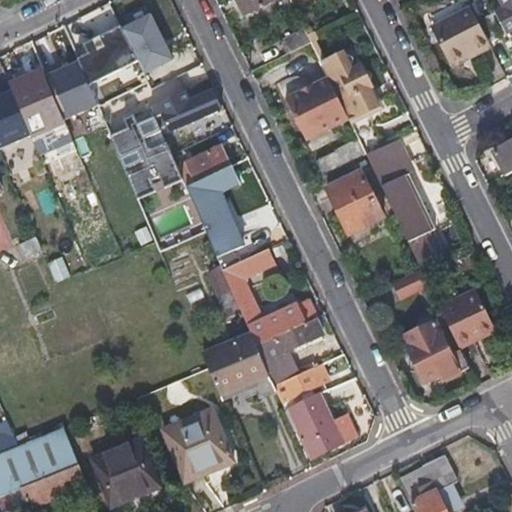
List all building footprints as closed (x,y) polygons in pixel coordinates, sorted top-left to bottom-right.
[(269,0),(235,0),(242,13),(269,0)] [(511,31),(511,0),(501,0),(506,10),(497,14),(507,34),(511,31)] [(481,54),(492,48),(472,10),(437,29),(453,61),(478,49),(481,54)] [(311,42),(307,34),(305,30),(282,41),(288,53),(311,42)] [(456,67),(481,54),(478,49),(453,61),(456,67)] [(345,53),(322,64),(329,78),(349,120),(351,124),(364,118),(364,115),(381,107),(371,89),(374,88),(362,65),(353,70),(345,53)] [(136,92),(122,58),(95,69),(110,103),(136,92)] [(306,140),(349,120),(329,78),(286,99),(306,140)] [(202,95),(197,84),(152,107),(154,112),(156,117),(163,114),(171,132),(223,108),(215,90),(202,95)] [(0,92),(0,147),(35,133),(14,86),(0,92)] [(156,117),(154,112),(136,119),(149,148),(166,141),(156,117)] [(412,165),(401,140),(367,157),(379,181),(412,165)] [(511,141),(493,152),(505,175),(511,171),(511,141)] [(189,186),(232,166),(222,147),(180,166),(189,186)] [(187,187),(207,231),(218,258),(237,249),(213,195),(242,181),(234,165),(232,166),(189,186),(187,187)] [(385,219),(361,172),(328,188),(351,235),(385,219)] [(421,269),(432,263),(420,236),(436,228),(409,174),(382,187),(421,269)] [(181,222),(153,235),(159,251),(188,239),(181,222)] [(37,236),(20,243),(25,257),(42,250),(37,236)] [(279,269),(270,248),(224,270),(233,290),(249,327),(257,346),(308,323),(298,303),(257,322),(238,280),(266,267),(269,273),(279,269)] [(53,282),(70,278),(65,257),(49,260),(53,282)] [(233,290),(224,270),(222,265),(209,271),(220,296),(233,290)] [(478,290),(441,309),(450,327),(461,350),(477,341),(475,337),(496,326),(478,290)] [(320,317),(308,323),(257,346),(267,369),(289,359),(286,352),(327,333),(320,317)] [(498,331),(496,326),(475,337),(477,341),(498,331)] [(249,327),(200,349),(220,394),(251,380),(259,399),(277,391),(275,385),(267,369),(257,346),(249,327)] [(443,379),(469,367),(461,350),(450,327),(408,348),(425,382),(441,375),(443,379)] [(331,381),(323,364),(316,367),(300,374),(301,377),(279,388),(290,411),(293,410),(314,458),(342,444),(321,395),(301,405),(297,396),(331,381)] [(162,434),(184,486),(231,464),(210,413),(162,434)] [(10,430),(6,419),(0,422),(0,431),(1,434),(10,430)] [(86,483),(63,427),(17,446),(0,453),(0,503),(3,511),(0,511),(28,511),(27,508),(86,483)] [(0,434),(0,453),(17,446),(10,430),(1,434),(0,434)] [(141,441),(93,460),(111,507),(159,487),(141,441)] [(443,456),(399,479),(414,511),(446,511),(436,492),(457,482),(443,456)]
